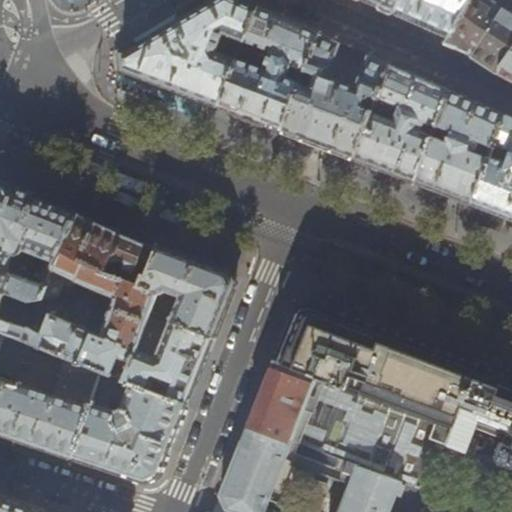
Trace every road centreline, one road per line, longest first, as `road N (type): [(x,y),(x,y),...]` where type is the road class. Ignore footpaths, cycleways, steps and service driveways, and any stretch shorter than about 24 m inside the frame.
road 1 (residential): [(296,199),(174,511)]
road 2 (primary): [(0,89),(296,199)]
road 3 (primary): [(296,199),(511,281)]
road 4 (residential): [(312,0),(511,90)]
road 5 (tertiary): [(0,61),(137,0)]
road 6 (residential): [(141,511),(0,463)]
